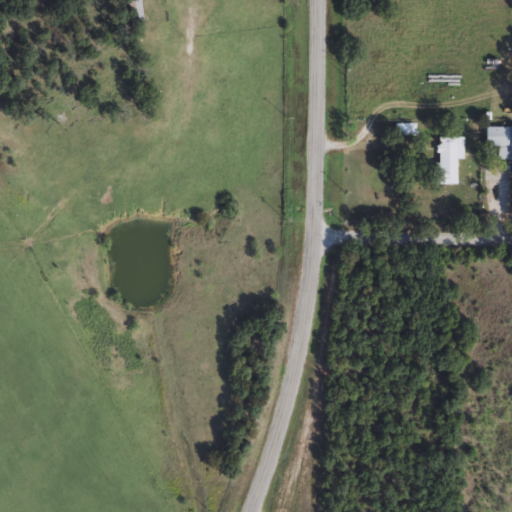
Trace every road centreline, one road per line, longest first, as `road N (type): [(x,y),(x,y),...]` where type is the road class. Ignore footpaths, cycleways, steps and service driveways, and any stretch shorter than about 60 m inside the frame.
road 1 (secondary): [(319,0),(312,271),(280,426),(249,511)]
road 2 (residential): [(313,236),(511,237)]
